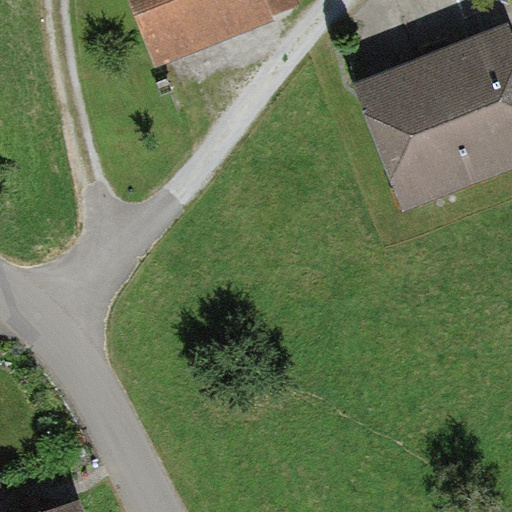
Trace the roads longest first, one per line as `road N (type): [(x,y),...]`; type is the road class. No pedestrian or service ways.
road 1 (track): [(48,324),(163,206),(339,0)]
road 2 (residential): [(161,511),(100,388),(48,324),(0,291)]
road 3 (track): [(121,242),(93,198),(46,23),(47,0)]
